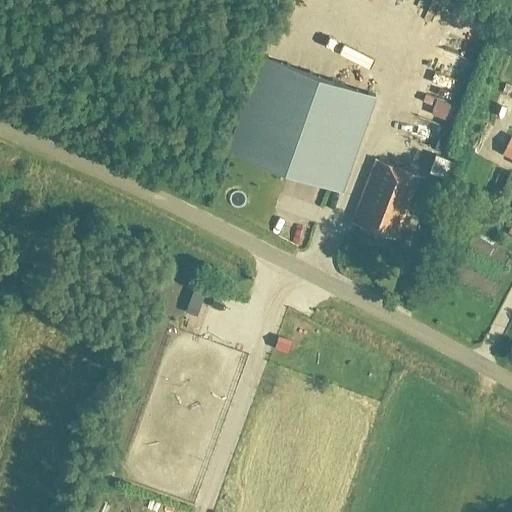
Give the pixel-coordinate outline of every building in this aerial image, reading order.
[(389,0),(380,0),(378,4),(399,14),(403,7),(389,0)] [(480,83),(487,65),(441,48),(434,66),(480,83)] [(342,191),(375,96),(263,56),(230,151),(342,191)] [(396,238),(419,178),(378,162),(355,222),(396,238)] [(475,264),(486,269),(493,250),(482,245),(475,264)] [(271,433),(305,336),(246,316),(213,411),(248,424),(240,448),(258,454),(266,431),(271,433)] [(172,399),(175,388),(159,384),(152,410),(176,416),(179,401),(172,399)] [(176,430),(147,416),(124,467),(153,480),(176,430)]
